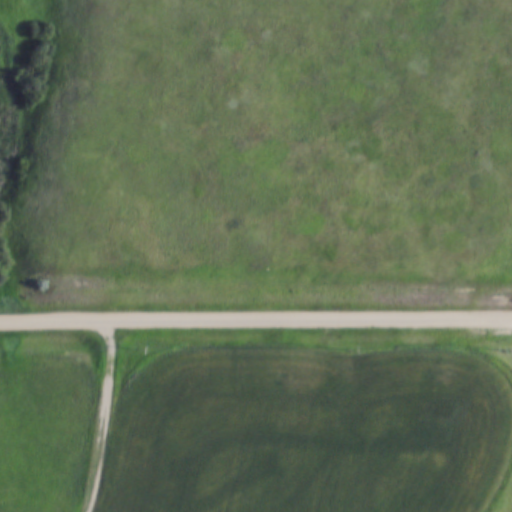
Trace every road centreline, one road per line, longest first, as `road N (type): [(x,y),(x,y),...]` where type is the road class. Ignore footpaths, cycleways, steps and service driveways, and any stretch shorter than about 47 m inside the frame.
road 1 (residential): [(511,320),(0,324)]
road 2 (track): [(87,511),(109,401),(112,323)]
